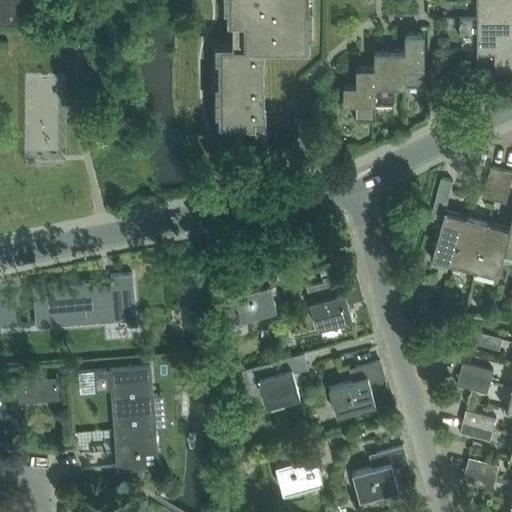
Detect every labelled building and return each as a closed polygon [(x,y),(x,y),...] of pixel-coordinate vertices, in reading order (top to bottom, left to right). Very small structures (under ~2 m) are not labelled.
[(0,0),(0,23),(19,23),(19,0),(0,0)] [(220,101),(220,124),(246,124),(245,130),(265,130),(265,123),(265,101),(264,101),(264,72),(264,43),(306,43),(306,14),(305,0),(228,0),(229,14),(229,17),(243,16),(244,42),(220,42),(220,72),(220,101)] [(511,0),(476,0),(476,17),(476,18),(511,18),(511,0)] [(476,18),(476,17),(459,17),(459,36),(476,36),(476,49),(494,48),(494,36),(511,36),(511,18),(476,18)] [(405,50),(393,50),(393,68),(405,68),(405,86),(423,86),(424,33),(405,33),(405,50)] [(494,48),(476,49),(476,67),(511,67),(511,47),(511,48),(511,36),(494,36),(494,48)] [(443,38),(437,38),(437,49),(448,48),(448,42),(443,38)] [(393,68),(393,50),(374,50),(374,67),(375,67),(374,103),(375,103),(393,103),(393,85),(405,86),(405,68),(393,68)] [(375,67),(374,67),(356,67),(356,84),(343,84),(343,102),(356,102),(356,120),(375,120),(375,103),(374,103),(375,67)] [(490,165),(484,189),(482,196),(494,199),(502,169),(490,165)] [(511,171),(502,169),(494,199),(505,202),(511,176),(511,171)] [(441,177),(433,207),(444,210),(445,208),(452,180),(441,177)] [(446,209),(445,208),(444,210),(433,207),(429,219),(441,222),(431,258),(433,259),(433,257),(453,263),(452,264),(453,264),(467,214),(466,214),(466,215),(446,210),(446,209)] [(474,270),(488,220),(487,220),(487,221),(467,216),(468,214),(467,214),(453,264),(454,265),(454,263),(474,268),(474,270)] [(511,214),(509,226),(510,226),(502,252),(503,252),(504,252),(504,250),(511,252),(511,214)] [(497,276),(503,252),(502,252),(510,226),(509,226),(509,225),(508,227),(488,222),(489,220),(488,220),(474,270),(475,270),(476,269),(495,274),(495,276),(497,276)] [(252,261),(238,264),(242,277),(256,274),(252,261)] [(346,293),(360,289),(361,289),(353,261),(325,269),(327,276),(322,277),(323,282),(307,286),(311,300),(310,300),(317,327),(352,318),(346,293)] [(285,279),(284,275),(281,267),(256,274),(242,277),(222,283),(225,294),(222,295),(225,306),(222,307),(227,325),(242,321),(241,317),(275,307),(270,287),(285,279)] [(37,324),(137,317),(134,287),(132,272),(110,274),(111,279),(33,284),(37,324)] [(501,337),(471,328),(468,340),(498,348),(501,337)] [(308,367),(304,353),(304,352),(241,369),(247,393),(262,389),(266,404),(299,395),(293,371),(308,367)] [(369,380),(384,376),(380,360),(356,367),(359,378),(329,386),(337,413),(375,403),(369,380)] [(493,369),(462,361),(459,372),(490,381),(493,369)] [(118,428),(121,468),(140,467),(139,452),(156,451),(150,365),(110,368),(115,428),(118,428)] [(490,381),(459,372),(456,384),(487,392),(490,381)] [(0,424),(17,424),(15,400),(58,397),(56,376),(0,380),(0,424)] [(496,417),(465,408),(462,420),(493,428),(496,417)] [(493,428),(462,420),(459,431),(490,440),(493,428)] [(327,437),(293,446),(296,458),(276,463),(283,490),(322,480),(316,458),(331,453),(327,437)] [(394,474),(409,470),(410,470),(403,445),(370,454),(373,466),(352,471),(360,498),(398,488),(394,474)] [(498,464),(468,456),(465,467),(495,475),(498,464)] [(462,478),(485,485),(492,487),(495,475),(465,467),(462,478)]
